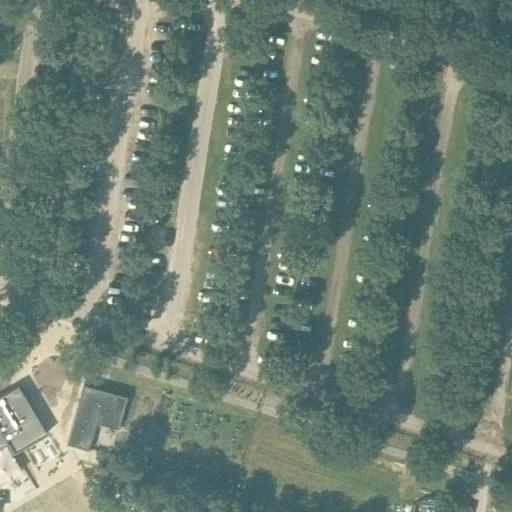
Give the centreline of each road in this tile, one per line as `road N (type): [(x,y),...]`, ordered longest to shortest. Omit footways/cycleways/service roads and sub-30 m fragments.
road 1 (unclassified): [(511,456),(0,290)]
road 2 (unclassified): [(511,86),(391,33),(232,0)]
road 3 (unclassified): [(0,229),(36,0)]
